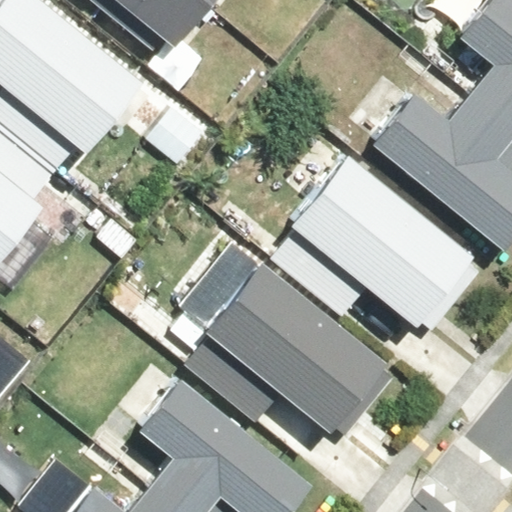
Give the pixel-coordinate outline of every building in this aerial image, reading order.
[(0,0),(0,71),(99,147),(154,76),(54,0),(0,0)] [(228,0),(130,0),(186,48),(228,0)] [(511,0),(500,0),(476,30),(509,56),(461,116),(429,89),(386,142),(511,242),(511,0)] [(214,136),(172,103),(145,136),(188,170),(214,136)] [(0,270),(67,189),(0,134),(0,270)] [(215,327),(344,429),(407,352),(354,311),(378,281),(429,324),(487,253),(360,149),(215,327)] [(65,511),(220,511),(235,495),(255,511),(300,511),(333,471),(192,356),(139,423),(173,451),(135,496),(102,467),(65,511)]
